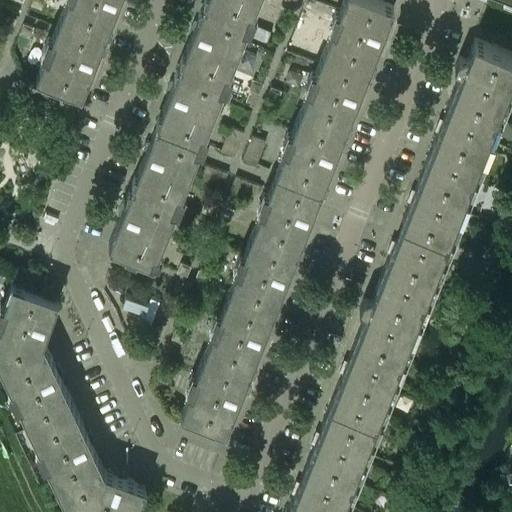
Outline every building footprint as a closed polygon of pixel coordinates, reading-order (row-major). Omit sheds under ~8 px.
[(65,0),(59,14),(105,33),(107,28),(109,29),(112,21),(110,20),(117,2),(120,3),(121,0),(65,0)] [(204,0),(204,1),(249,19),(256,0),(204,0)] [(304,0),(302,5),(312,8),(315,0),(304,0)] [(382,0),(341,0),(339,8),(339,9),(342,10),(339,19),(335,18),(323,48),(369,66),(370,62),(372,63),(375,56),(373,55),(381,36),(383,37),(388,26),(385,25),(393,4),(382,0)] [(197,11),(199,12),(196,20),(194,19),(189,30),(192,31),(184,50),(182,49),(179,57),(181,58),(180,61),(226,79),(249,19),(204,1),(203,4),(200,3),(197,11)] [(105,33),(59,14),(51,35),(55,36),(51,45),(48,44),(36,75),(81,93),(93,62),(96,63),(101,52),(98,51),(101,42),(103,43),(107,35),(104,35),(105,33)] [(33,26),(23,22),(19,32),(29,36),(33,26)] [(461,68),(449,98),(494,116),(507,84),(503,83),(506,75),(510,76),(511,71),(511,51),(473,36),(465,57),(458,54),(453,65),(461,68)] [(369,66),(323,48),(315,69),(318,70),(315,79),(311,78),(299,108),(345,126),(346,123),(349,124),(352,116),(349,115),(357,96),(359,97),(364,86),(361,85),(365,77),(367,78),(370,70),(368,69),(369,66)] [(226,79),(180,61),(179,64),(176,63),(173,71),(176,72),(172,80),(170,79),(165,90),(168,91),(155,123),(201,141),(226,79)] [(250,88),(259,92),(262,82),(253,78),(249,88),(250,88)] [(280,89),(271,85),(267,95),(276,99),(280,89)] [(250,88),(246,99),(254,102),(259,92),(250,88)] [(437,128),(425,159),(470,177),(483,144),(480,143),(480,141),(483,135),(486,137),(494,116),(449,98),(441,117),(439,116),(434,127),(437,128)] [(345,126),(299,108),(291,129),(295,131),(291,140),(287,138),(275,170),(321,188),(323,183),(325,184),(328,176),(326,175),(333,157),(336,158),(340,146),(337,145),(341,137),(343,138),(346,130),(344,129),(345,126)] [(201,141),(155,123),(148,141),(146,140),(141,151),(144,152),(136,171),(134,170),(131,178),(133,179),(132,182),(178,200),(201,141)] [(229,125),(220,148),(234,154),(243,130),(229,125)] [(265,139),(251,133),(242,157),(256,162),(265,139)] [(409,199),(401,220),(446,238),(455,215),(452,213),(455,206),(458,207),(470,177),(425,159),(413,187),(411,186),(406,197),(409,199)] [(227,171),(205,163),(199,176),(222,185),(227,171)] [(321,188),(275,170),(263,200),(267,201),(264,209),(260,208),(251,229),(297,247),(299,244),(301,245),(304,237),(302,236),(309,217),(312,218),(316,207),(313,206),(321,188)] [(252,197),(258,184),(235,175),(230,188),(240,192),(252,197)] [(178,200),(132,182),(131,185),(129,184),(126,192),(128,193),(125,201),(122,200),(117,211),(120,213),(108,243),(154,261),(178,200)] [(232,210),(240,192),(230,188),(223,206),(232,210)] [(201,209),(211,213),(214,203),(205,199),(201,209)] [(229,220),(232,210),(223,206),(219,216),(229,220)] [(425,292),(438,258),(446,238),(401,220),(393,238),(391,237),(386,248),(389,249),(379,274),(425,292)] [(297,247),(251,229),(243,250),(247,252),(243,261),(240,259),(227,291),(273,309),(275,304),(277,305),(280,297),(278,296),(285,278),(288,279),(292,267),(290,266),(293,258),(295,259),(298,251),(296,250),(297,247)] [(180,261),(176,270),(186,274),(190,264),(180,261)] [(208,272),(198,268),(195,277),(204,281),(208,272)] [(365,309),(355,334),(401,352),(412,326),(408,324),(410,319),(411,317),(415,318),(425,292),(379,274),(369,299),(362,296),(358,306),(365,309)] [(0,311),(0,362),(2,366),(46,345),(43,338),(46,328),(49,329),(53,318),(50,317),(58,296),(12,279),(3,302),(7,303),(4,312),(0,311)] [(273,309),(227,291),(219,311),(223,312),(219,321),(216,320),(204,350),(249,368),(251,364),(253,365),(256,357),(254,356),(261,338),(264,339),(268,328),(266,327),(269,318),(271,319),(274,311),(272,310),(273,309)] [(185,331),(175,327),(171,337),(181,340),(185,331)] [(341,370),(329,400),(375,418),(388,386),(384,384),(386,378),(387,377),(391,378),(401,352),(355,334),(346,358),(343,357),(339,369),(341,370)] [(46,345),(2,366),(11,386),(15,384),(19,393),(15,394),(29,424),(73,403),(60,374),(62,373),(57,362),(55,363),(46,345)] [(249,368),(204,350),(196,371),(199,372),(196,381),(192,380),(180,411),(225,429),(238,398),(240,399),(245,388),(242,387),(245,379),(248,379),(251,372),(248,371),(249,368)] [(169,371),(159,367),(155,377),(165,381),(169,371)] [(313,441),(306,460),(351,478),(360,457),(356,455),(359,448),(363,449),(375,418),(329,400),(318,429),(315,428),(311,440),(313,441)] [(73,403),(29,424),(42,453),(46,451),(47,454),(50,460),(47,462),(56,482),(101,461),(92,443),(95,442),(89,431),(87,432),(73,403)] [(293,491),(285,511),(337,511),(340,507),(336,506),(339,498),(343,499),(351,478),(306,460),(298,479),(295,478),(291,490),(293,491)] [(104,468),(101,461),(56,482),(68,507),(80,511),(135,511),(146,483),(125,476),(126,473),(114,469),(113,471),(104,468)]
